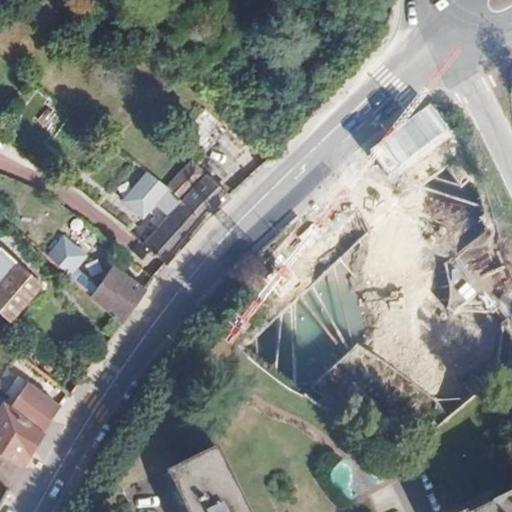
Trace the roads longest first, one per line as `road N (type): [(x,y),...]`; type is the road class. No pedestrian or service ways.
road 1 (primary): [(435,47),(275,185),(179,283),(32,511)]
road 2 (unknown): [(365,504),(179,283)]
road 3 (primary): [(435,47),(472,93),(511,173)]
